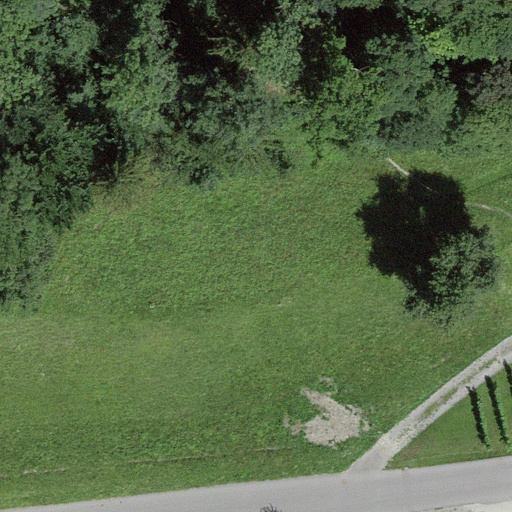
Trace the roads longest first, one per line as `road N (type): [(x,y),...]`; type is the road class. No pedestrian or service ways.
road 1 (residential): [(511,479),(188,511)]
road 2 (track): [(357,494),(371,463),(511,351)]
